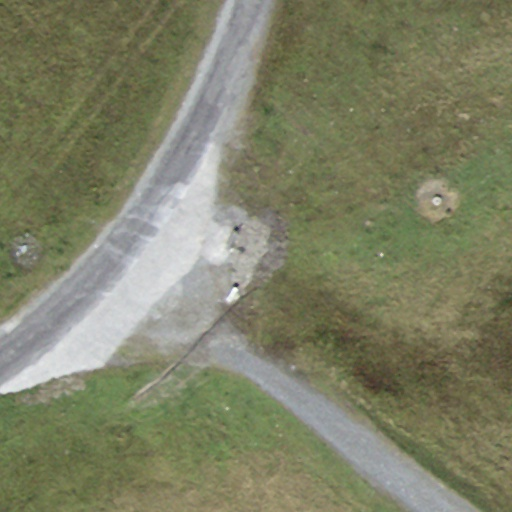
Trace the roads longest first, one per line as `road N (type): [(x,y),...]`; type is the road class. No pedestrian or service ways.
road 1 (unclassified): [(0,361),(113,257),(156,197),(199,123),(251,0)]
road 2 (track): [(76,293),(163,318),(241,357),(441,511)]
